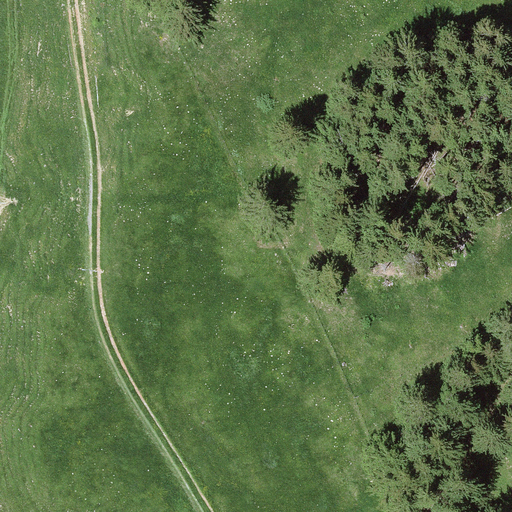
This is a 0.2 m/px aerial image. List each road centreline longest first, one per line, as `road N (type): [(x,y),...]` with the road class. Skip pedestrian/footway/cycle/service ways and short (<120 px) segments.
road 1 (track): [(73,0),(94,151),(103,327),(207,511)]
road 2 (track): [(0,161),(12,0)]
